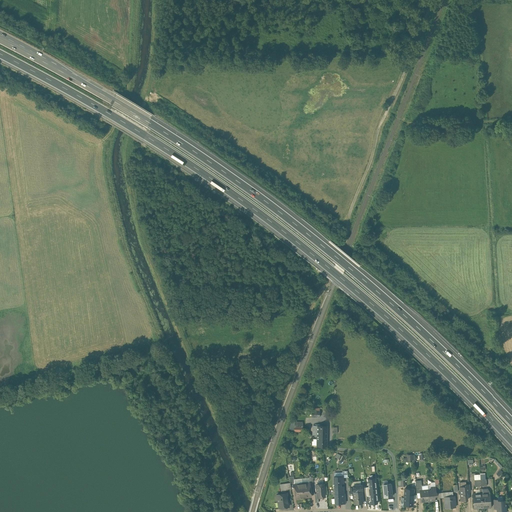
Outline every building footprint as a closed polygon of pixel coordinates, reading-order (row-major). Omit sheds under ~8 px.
[(303,422),(294,422),(294,432),(303,432),(303,422)] [(326,426),(317,426),(317,436),(317,446),(326,446),(326,426)] [(342,476),(334,477),(334,487),(341,486),(341,483),(343,483),(342,476)] [(367,479),(368,487),(366,487),(367,496),(369,496),(370,504),(377,503),(375,478),(367,479)] [(302,483),(294,484),(296,498),(300,498),(300,496),(303,496),(302,483)] [(310,483),(302,483),(303,496),(306,496),(306,497),(311,497),(310,483)] [(323,484),(316,484),(317,493),(318,497),(324,497),(323,484)] [(391,484),(387,484),(387,485),(383,486),(384,497),(389,497),(388,495),(392,494),(391,484)] [(465,486),(459,487),(460,501),(467,500),(466,495),(466,492),(470,491),(469,484),(465,485),(465,486)] [(354,504),(363,503),(361,490),(362,490),(362,485),(352,486),(354,504)] [(435,486),(431,487),(431,490),(428,490),(429,501),(435,500),(435,496),(437,496),(437,493),(436,493),(435,486)] [(422,490),(420,490),(420,493),(421,502),(429,501),(428,490),(422,490)] [(287,493),(277,495),(279,508),(289,506),(287,493)] [(343,493),(335,494),(335,500),(336,499),(336,503),(335,503),(335,504),(344,503),(344,499),(343,499),(343,494),(344,494),(344,493),(343,493)] [(480,494),(473,494),(474,508),(482,507),(481,493),(480,494)] [(489,493),(481,493),(482,507),(490,507),(490,496),(490,495),(490,494),(490,493),(489,493)] [(405,494),(404,494),(404,505),(413,506),(413,498),(415,498),(415,495),(413,495),(405,494)] [(453,496),(444,497),(445,502),(446,508),(445,508),(455,507),(454,507),(454,499),(454,496),(453,496)] [(497,501),(497,508),(497,511),(498,511),(506,511),(506,504),(503,500),(497,501)]
